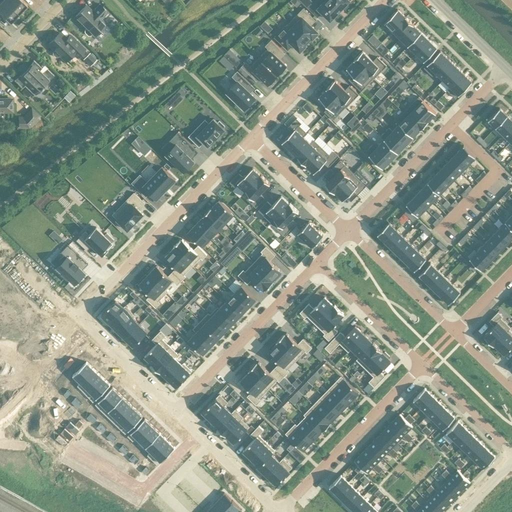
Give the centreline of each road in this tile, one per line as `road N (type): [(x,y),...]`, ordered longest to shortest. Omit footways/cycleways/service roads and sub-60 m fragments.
road 1 (residential): [(250,139),(76,319)]
road 2 (residential): [(349,228),(509,71)]
road 3 (residential): [(278,511),(423,362)]
road 4 (residential): [(173,410),(316,262)]
road 5 (residential): [(386,0),(250,139)]
road 6 (residential): [(423,362),(316,262)]
road 7 (residential): [(349,228),(455,328)]
road 8 (residential): [(277,511),(173,410)]
road 9 (residential): [(250,139),(349,228)]
road 10 (residential): [(173,410),(76,319)]
road 11 (residential): [(511,452),(423,362)]
